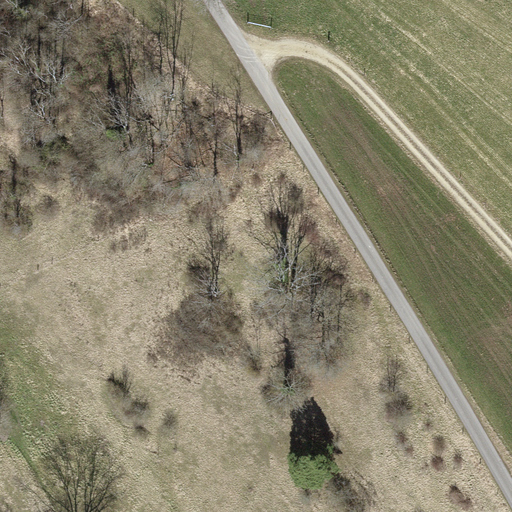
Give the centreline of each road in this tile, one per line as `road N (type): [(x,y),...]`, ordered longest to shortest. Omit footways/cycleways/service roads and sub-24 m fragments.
road 1 (residential): [(213,0),(511,491)]
road 2 (track): [(245,53),(299,47),(348,70),(511,248)]
